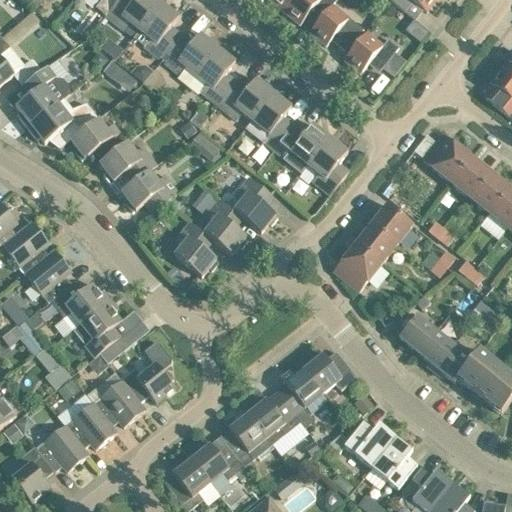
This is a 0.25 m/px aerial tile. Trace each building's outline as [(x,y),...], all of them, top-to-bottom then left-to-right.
[(25,0),(26,0),(36,10),(42,4),(38,0),(25,0)] [(97,0),(101,3),(95,10),(105,18),(119,0),(97,0)] [(130,26),(139,34),(161,6),(157,2),(158,0),(136,0),(135,3),(130,0),(120,0),(106,18),(124,33),(130,26)] [(269,0),(268,2),(284,15),(295,0),(269,0)] [(311,14),(320,22),(332,7),(337,1),(336,0),(295,0),(284,15),(300,28),(311,14)] [(386,0),(404,14),(413,4),(427,15),(438,0),(386,0)] [(160,59),(163,62),(182,38),(172,30),(179,20),(161,6),(139,34),(149,41),(143,49),(159,61),(160,59)] [(332,7),(320,22),(309,36),(326,49),(332,42),(346,54),(363,32),(332,7)] [(421,45),(429,35),(414,22),(405,33),(421,45)] [(344,63),(361,77),(372,62),(383,71),(399,50),(388,42),(383,48),(367,35),(344,63)] [(186,71),(196,79),(217,51),(200,37),(192,46),(182,38),(163,62),(166,64),(165,66),(180,78),(186,71)] [(0,89),(25,68),(1,40),(0,41),(0,89)] [(200,94),(218,108),(237,85),(226,77),(235,65),(217,51),(196,79),(205,86),(200,94)] [(100,54),(91,62),(99,71),(108,63),(100,54)] [(511,57),(502,69),(511,77),(511,57)] [(10,105),(27,131),(64,101),(61,98),(67,93),(68,88),(67,83),(63,79),(59,77),(54,77),(55,74),(48,65),(19,85),(26,93),(10,105)] [(111,65),(104,74),(113,82),(121,72),(111,65)] [(484,100),(495,108),(511,121),(511,77),(502,69),(489,86),(493,89),(484,100)] [(242,116),(252,124),(274,96),(256,82),(247,93),(237,85),(218,108),(236,123),(242,116)] [(246,131),(274,153),(294,128),(284,120),(292,110),(274,96),(252,124),(246,131)] [(64,101),(27,131),(38,145),(40,144),(38,142),(40,140),(45,147),(56,138),(64,148),(70,143),(98,121),(87,107),(73,112),(64,101)] [(98,121),(70,143),(78,153),(75,155),(82,164),(120,135),(114,126),(106,132),(98,121)] [(180,132),(188,141),(197,134),(189,125),(180,132)] [(274,153),(302,176),(308,169),(330,141),(312,127),(304,136),(294,128),(274,153)] [(190,147),(211,164),(220,153),(199,136),(190,147)] [(438,175),(445,181),(465,155),(443,137),(422,163),(438,175)] [(312,184),(330,198),(349,175),(339,166),(348,155),(330,141),(308,169),(318,176),(312,184)] [(125,176),(133,186),(150,173),(157,168),(143,149),(136,155),(128,144),(100,166),(114,185),(125,176)] [(445,181),(467,198),(487,173),(465,155),(445,181)] [(150,173),(121,194),(136,213),(144,207),(152,216),(179,196),(165,178),(158,184),(150,173)] [(467,198),(490,215),(510,190),(487,173),(467,198)] [(242,204),(234,214),(243,221),(261,236),(276,217),(265,208),(272,199),(249,180),(235,198),(242,204)] [(403,192),(392,183),(383,193),(394,202),(403,192)] [(179,202),(205,216),(215,199),(189,184),(179,202)] [(490,215),(511,231),(511,192),(510,190),(490,215)] [(212,226),(204,236),(213,243),(231,258),(246,240),(235,231),(243,221),(234,214),(219,202),(205,220),(212,226)] [(3,249),(13,241),(17,238),(11,231),(17,226),(1,205),(0,205),(0,253),(4,250),(3,249)] [(387,208),(369,230),(392,248),(410,226),(387,208)] [(204,236),(190,224),(175,242),(182,248),(174,258),(202,280),(216,262),(205,253),(213,243),(204,236)] [(435,225),(429,233),(439,241),(445,233),(435,225)] [(19,270),(25,278),(49,259),(43,252),(49,247),(32,226),(17,238),(13,241),(3,249),(4,250),(11,259),(8,262),(7,265),(13,272),(16,272),(19,270)] [(369,230),(351,252),(374,271),(392,248),(369,230)] [(445,233),(439,241),(448,248),(454,240),(445,233)] [(374,271),(351,252),(333,275),(356,293),(374,271)] [(49,307),(51,305),(76,284),(72,287),(66,280),(72,275),(55,254),(49,259),(25,278),(49,307)] [(455,261),(446,254),(430,273),(440,280),(455,261)] [(459,273),(468,281),(475,272),(466,264),(459,273)] [(475,272),(468,281),(477,288),(485,279),(475,272)] [(73,332),(80,327),(110,303),(103,293),(99,296),(92,287),(83,293),(76,284),(51,305),(64,321),(73,332)] [(423,299),(416,305),(422,312),(429,307),(423,299)] [(110,303),(80,327),(73,332),(96,360),(121,340),(140,324),(133,315),(121,324),(114,315),(118,312),(110,303)] [(480,304),(475,311),(481,316),(487,310),(480,304)] [(487,310),(481,316),(488,322),(494,315),(487,310)] [(20,312),(10,320),(16,328),(18,329),(28,321),(20,312)] [(378,320),(385,329),(394,322),(387,313),(378,320)] [(399,341),(418,356),(435,334),(417,319),(399,341)] [(33,335),(25,325),(18,330),(18,329),(16,328),(12,332),(22,344),(33,335)] [(418,356),(436,371),(454,349),(435,334),(418,356)] [(135,373),(122,384),(140,406),(149,399),(156,407),(176,392),(162,374),(171,367),(172,362),(158,344),(153,343),(142,352),(155,368),(141,379),(135,373)] [(455,386),(458,381),(471,363),(454,349),(436,371),(455,386)] [(314,364),(304,373),(323,397),(336,387),(341,393),(356,381),(336,355),(326,362),(318,352),(310,359),(314,364)] [(471,393),(494,365),(479,354),(458,381),(471,393)] [(100,358),(89,367),(94,374),(101,375),(108,369),(100,358)] [(45,380),(54,391),(71,377),(61,364),(49,374),(50,376),(45,380)] [(471,393),(486,405),(508,377),(494,365),(471,393)] [(276,395),(294,418),(300,426),(305,431),(315,423),(310,418),(328,403),(323,397),(304,373),(294,381),(289,375),(281,382),(286,387),(276,395)] [(511,380),(508,377),(486,405),(501,417),(511,402),(511,380)] [(80,392),(72,381),(58,392),(67,403),(80,392)] [(122,384),(93,406),(112,430),(119,424),(124,430),(145,414),(140,406),(122,384)] [(257,391),(248,397),(254,404),(262,397),(257,391)] [(248,418),(254,426),(267,442),(272,448),(300,426),(294,418),(276,395),(267,403),(262,397),(254,404),(258,409),(248,418)] [(365,397),(354,405),(363,417),(374,409),(365,397)] [(0,432),(15,420),(0,401),(0,432)] [(93,406),(65,429),(81,449),(84,452),(91,447),(96,453),(117,436),(112,430),(93,406)] [(233,437),(223,445),(244,470),(257,460),(260,463),(274,451),(272,448),(267,442),(254,426),(248,418),(238,426),(233,420),(225,427),(233,437)] [(345,449),(371,471),(396,441),(379,427),(373,434),(363,426),(349,443),(342,437),(329,447),(340,455),(345,449)] [(23,438),(14,427),(5,433),(15,445),(23,438)] [(65,429),(36,452),(55,476),(63,469),(68,475),(89,458),(84,452),(81,449),(65,429)] [(396,441),(371,471),(398,493),(417,469),(407,461),(412,454),(396,441)] [(202,454),(192,462),(218,495),(230,485),(228,483),(236,476),(244,470),(223,445),(214,453),(206,442),(197,449),(202,454)] [(314,444),(305,450),(311,459),(320,452),(314,444)] [(27,470),(12,482),(32,506),(51,491),(45,482),(55,476),(36,452),(34,450),(20,461),(27,470)] [(218,495),(192,462),(181,471),(177,465),(168,472),(176,482),(167,489),(185,511),(191,511),(203,503),(198,496),(205,505),(218,495)] [(244,470),(236,476),(241,483),(249,477),(244,470)] [(418,509),(421,511),(433,511),(453,487),(437,474),(431,481),(421,472),(402,496),(404,499),(408,509),(411,511),(414,511),(416,511),(418,509)] [(274,490),(284,502),(303,487),(293,475),(274,490)] [(348,497),(354,489),(345,483),(339,491),(348,497)] [(453,487),(433,511),(469,511),(464,507),(470,501),(453,487)] [(278,511),(269,500),(254,511),(278,511)]
